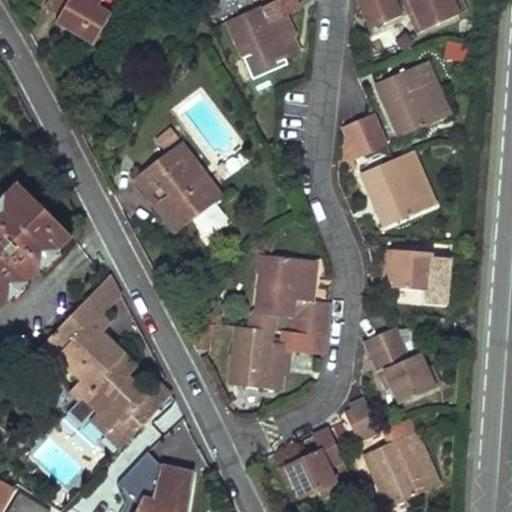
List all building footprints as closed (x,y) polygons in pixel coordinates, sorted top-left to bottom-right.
[(58,22),(94,44),(114,13),(102,5),(105,0),(51,0),(49,4),(62,13),(58,22)] [(223,0),(228,11),(249,4),(248,0),(223,0)] [(278,0),(259,9),(226,23),(241,58),(250,54),(257,72),(293,55),(286,40),(283,33),(290,30),(284,15),(298,8),(294,0),(278,0)] [(255,0),(259,9),(278,0),(255,0)] [(358,0),(368,22),(372,31),(401,17),(394,0),(358,0)] [(408,0),(423,31),(458,16),(451,0),(408,0)] [(458,0),(451,0),(458,16),(465,12),(458,0)] [(294,37),(290,30),(283,33),(286,40),(294,37)] [(458,65),(465,49),(446,41),(440,57),(458,65)] [(250,54),(241,58),(249,75),(257,72),(250,54)] [(397,110),(407,131),(443,115),(437,101),(443,98),(427,61),(375,83),(388,114),(397,110)] [(437,101),(443,115),(449,112),(443,98),(437,101)] [(397,110),(388,114),(398,136),(407,131),(397,110)] [(344,130),(357,160),(387,148),(373,117),(344,130)] [(169,128),(152,139),(160,152),(177,140),(169,128)] [(135,184),(177,237),(225,200),(183,147),(135,184)] [(427,188),(412,152),(361,174),(374,204),(382,201),(392,223),(428,207),(421,190),(427,188)] [(21,182),(0,202),(0,311),(75,238),(53,215),(41,228),(30,217),(43,204),(21,182)] [(434,204),(427,188),(421,190),(428,207),(434,204)] [(383,226),(392,223),(382,201),(374,204),(383,226)] [(41,228),(53,215),(43,204),(30,217),(41,228)] [(381,288),(388,289),(391,250),(385,250),(381,288)] [(429,253),(391,250),(388,289),(426,292),(429,260),(429,253)] [(260,254),(258,272),(267,273),(269,255),(260,254)] [(293,318),(324,322),(327,302),(312,300),(315,278),(316,261),(308,260),(269,255),(267,273),(258,272),(252,313),(293,318)] [(447,262),(429,260),(426,292),(425,303),(444,304),(447,262)] [(95,297),(108,310),(124,293),(113,273),(102,291),(95,297)] [(70,384),(84,398),(87,395),(125,355),(103,334),(111,324),(103,316),(108,310),(95,297),(49,342),(55,348),(56,353),(68,364),(72,363),(81,372),(70,384)] [(279,349),(269,348),(270,331),(237,328),(232,367),(240,368),(238,386),(278,390),(280,373),(280,366),(288,368),(289,352),(298,353),(300,335),(323,337),(324,322),(293,318),(289,333),(281,332),(279,349)] [(436,323),(434,340),(452,342),(454,325),(436,323)] [(379,333),(380,335),(392,365),(407,359),(406,356),(394,327),(379,333)] [(202,331),(194,345),(197,353),(208,352),(209,335),(202,331)] [(365,342),(376,369),(382,366),(397,404),(432,388),(423,368),(416,352),(406,356),(407,359),(392,365),(380,335),(365,342)] [(55,348),(49,342),(42,349),(48,356),(55,348)] [(125,355),(87,395),(114,420),(106,429),(125,448),(173,395),(162,381),(148,395),(128,377),(137,368),(125,355)] [(430,365),(423,368),(432,388),(439,385),(430,365)] [(240,368),(232,367),(230,385),(238,386),(240,368)] [(106,429),(114,420),(87,395),(84,398),(72,410),(85,423),(92,415),(106,429)] [(379,432),(366,401),(349,408),(351,413),(345,415),(352,433),(358,430),(363,439),(379,432)] [(394,434),(391,427),(379,432),(383,439),(394,434)] [(327,467),(342,460),(329,429),(313,437),(318,448),(284,463),(293,483),(299,498),(317,489),(333,482),(327,467)] [(414,431),(363,453),(376,484),(385,481),(394,502),(432,485),(425,469),(431,467),(414,431)] [(144,500),(138,511),(189,511),(197,472),(177,469),(178,465),(168,463),(168,467),(161,466),(157,460),(132,488),(144,500)] [(284,463),(279,466),(287,485),(293,483),(284,463)] [(425,469),(432,485),(438,483),(431,467),(425,469)] [(0,480),(0,507),(12,487),(0,480)] [(385,481),(376,484),(386,506),(394,502),(385,481)] [(333,482),(317,489),(321,496),(336,489),(333,482)] [(22,493),(11,511),(52,511),(53,511),(22,493)]
